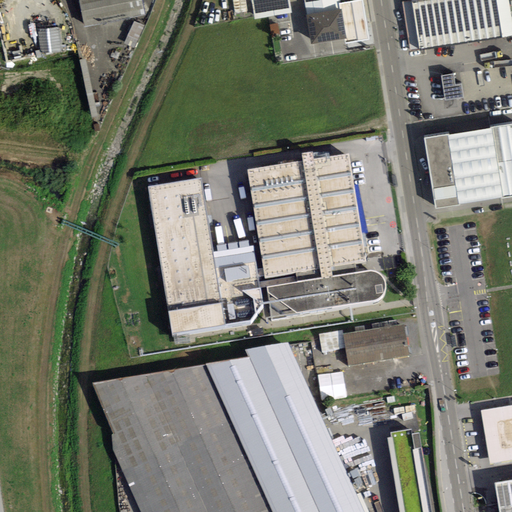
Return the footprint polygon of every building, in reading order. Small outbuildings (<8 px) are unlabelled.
[(78,0),(84,26),(144,14),(141,0),(78,0)] [(289,0),(251,0),(255,19),(291,13),(289,0)] [(340,0),(304,0),(311,44),(345,39),(338,3),(341,3),(340,0)] [(346,44),(369,40),(362,0),(357,0),(341,3),(338,3),(345,39),(346,44)] [(411,0),(402,2),(410,52),(420,50),(411,0)] [(413,0),(411,0),(420,50),(501,37),(494,0),(413,0)] [(494,0),(501,37),(511,35),(511,21),(508,0),(494,0)] [(135,49),(145,26),(134,21),(123,44),(135,49)] [(455,73),(443,75),(447,100),(465,97),(463,82),(457,83),(455,73)] [(425,139),(436,209),(460,206),(459,203),(502,197),(502,198),(511,196),(511,124),(491,128),(492,130),(449,137),(448,135),(425,139)] [(303,161),(248,170),(265,279),(320,270),(321,279),(332,277),(331,267),(365,262),(348,154),(313,159),(312,152),(302,154),(303,161)] [(148,186),(173,336),(226,328),(251,324),(263,306),(254,246),(213,253),(201,178),(148,186)] [(321,279),(267,288),(272,317),(372,301),(377,301),(381,298),(384,295),(384,291),(385,288),(385,284),(383,280),(381,276),(379,274),(374,271),(370,271),(332,277),(321,279)] [(338,336),(343,365),(403,356),(399,327),(338,336)] [(113,449),(141,511),(363,511),(288,343),(245,350),(249,357),(93,383),(114,434),(112,435),(113,449)] [(511,408),(511,407),(482,411),(491,466),(511,462),(511,408)] [(388,438),(399,511),(424,511),(412,439),(407,440),(406,435),(388,438)] [(511,511),(511,479),(495,483),(499,511),(511,511)]
